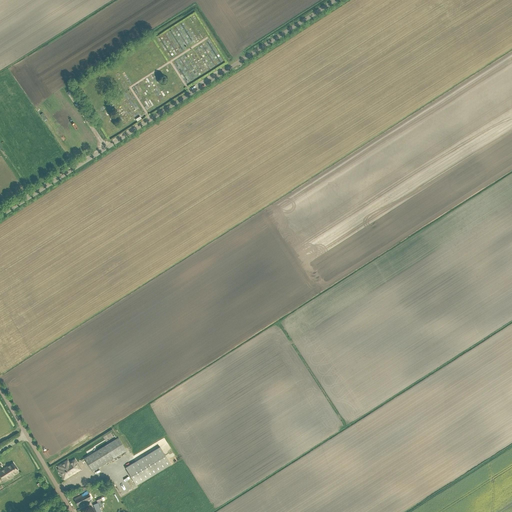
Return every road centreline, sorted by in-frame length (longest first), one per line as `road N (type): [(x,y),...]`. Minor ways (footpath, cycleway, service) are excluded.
road 1 (unclassified): [(0,213),(335,0)]
road 2 (unclassified): [(72,511),(0,389)]
